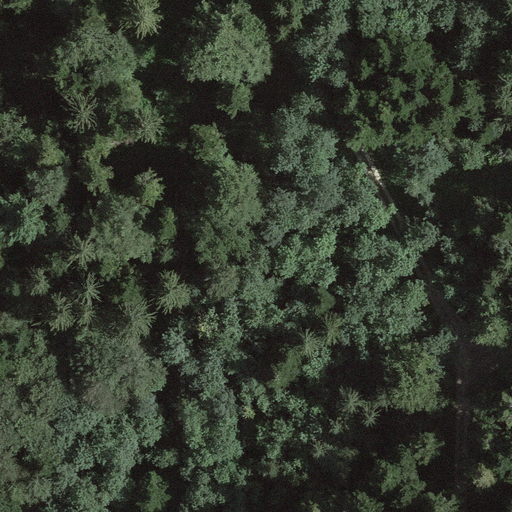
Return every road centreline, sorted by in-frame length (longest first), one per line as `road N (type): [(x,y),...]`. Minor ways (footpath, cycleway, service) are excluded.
road 1 (track): [(244,0),(338,113),(470,346),(511,344)]
road 2 (track): [(470,346),(456,511)]
